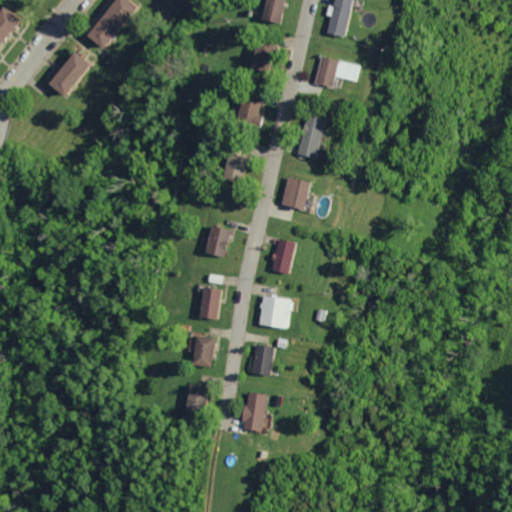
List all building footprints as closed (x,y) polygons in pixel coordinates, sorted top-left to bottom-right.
[(103,0),(136,0),(103,44),(86,24),(103,0)] [(177,0),(191,11),(196,0),(177,0)] [(265,0),(282,0),(279,25),(262,21),(265,0)] [(335,0),(345,0),(354,3),(348,42),(343,42),(342,48),(334,44),(336,40),(329,36),(335,0)] [(0,3),(21,21),(0,47),(0,3)] [(271,71),(280,45),(263,40),(255,66),(271,71)] [(72,50),(50,79),(66,95),(91,65),(72,50)] [(323,61),(339,66),(336,81),(334,92),(316,87),(323,61)] [(339,66),(361,74),(358,88),(336,81),(339,66)] [(310,127),(329,131),(318,170),(298,164),(310,127)] [(228,174),(246,179),(252,156),(233,152),(228,174)] [(289,183),(313,193),(304,221),(283,212),(289,183)] [(228,231),(212,225),(209,236),(204,235),(201,238),(205,242),(203,249),(208,249),(208,254),(223,258),(228,231)] [(279,246),(297,252),(291,285),(270,280),(274,271),(270,267),(279,246)] [(209,275),(207,283),(222,287),(223,280),(209,275)] [(200,287),(221,297),(217,329),(197,320),(200,287)] [(264,302),(297,310),(290,343),(273,343),(258,335),(264,302)] [(322,318),(318,334),(324,335),(329,321),(322,318)] [(188,329),(197,333),(194,350),(187,345),(188,329)] [(197,337),(213,344),(210,373),(196,370),(196,361),(192,359),(194,350),(197,337)] [(256,350),(274,353),(271,386),(261,388),(253,380),(256,350)] [(280,351),(288,353),(288,362),(279,358),(280,351)] [(189,382),(209,388),(207,404),(199,420),(185,412),(189,382)] [(251,402),(268,406),(267,425),(271,428),(271,439),(263,441),(262,448),(245,440),(251,402)]
